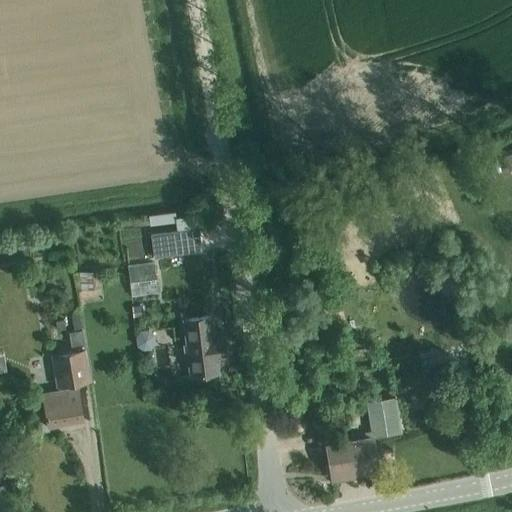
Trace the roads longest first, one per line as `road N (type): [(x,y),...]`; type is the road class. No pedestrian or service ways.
road 1 (unclassified): [(276,511),(198,0)]
road 2 (unclassified): [(511,479),(356,511)]
